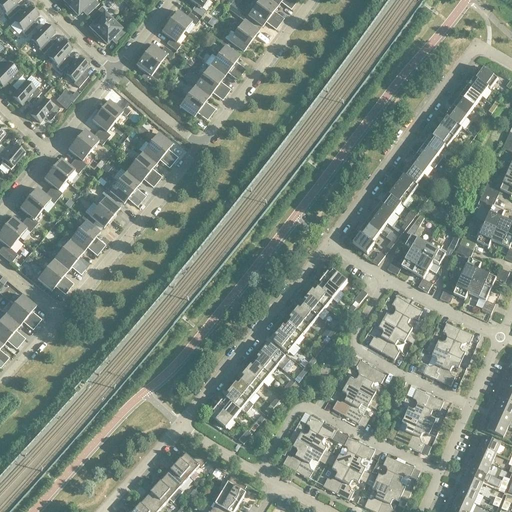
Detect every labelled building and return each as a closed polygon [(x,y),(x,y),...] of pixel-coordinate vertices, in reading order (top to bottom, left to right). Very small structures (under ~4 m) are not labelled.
[(15,6),(22,0),(21,0),(1,0),(0,1),(0,6),(6,13),(5,15),(9,20),(19,10),(15,6)] [(61,0),(65,3),(64,4),(64,5),(68,9),(77,0),(61,0)] [(92,2),(89,0),(77,0),(68,9),(73,14),(74,13),(77,16),(84,10),(88,15),(99,5),(94,0),(92,2)] [(209,0),(188,0),(196,6),(192,10),(202,18),(206,13),(202,10),(209,0)] [(277,8),(266,0),(260,0),(255,7),(279,25),(283,20),(276,15),(274,15),(272,14),(277,8)] [(295,5),(287,0),(266,0),(277,8),(282,2),(283,3),(284,5),(283,5),(291,11),(295,5)] [(279,25),(255,7),(247,17),(262,28),(267,22),(268,23),(269,25),(268,25),(275,31),(279,25)] [(32,23),(38,17),(29,8),(14,22),(23,31),(21,33),(26,38),(36,28),(32,23)] [(93,33),(92,34),(97,38),(112,22),(104,14),(106,12),(101,8),(91,18),(96,23),(90,29),(93,33)] [(177,12),(169,22),(184,34),(191,23),(195,26),(199,21),(189,14),(186,19),(177,12)] [(247,17),(243,14),(240,19),(243,22),(236,32),(251,43),(262,28),(247,17)] [(121,30),(112,22),(97,38),(102,43),(103,42),(106,45),(113,39),(117,44),(128,33),(123,28),(121,30)] [(184,34),(169,22),(161,33),(170,39),(166,44),(176,52),(180,47),(176,44),(184,34)] [(49,41),(54,34),(45,25),(31,40),(40,49),(38,50),(43,55),(53,45),(49,41)] [(251,43),(236,32),(228,42),(224,39),(220,44),(224,47),(230,52),(234,47),(243,54),(251,43)] [(66,57),(71,51),(61,42),(48,57),(57,66),(56,68),(61,72),(70,62),(66,57)] [(151,46),(143,56),(158,67),(166,57),(170,60),(174,55),(164,48),(160,53),(151,46)] [(239,58),(230,52),(224,47),(217,57),(241,76),(245,71),(238,65),(238,66),(236,66),(234,65),(239,58)] [(158,67),(143,56),(136,67),(145,73),(141,78),(153,87),(156,82),(151,78),(158,67)] [(241,76),(217,57),(209,67),(224,79),(229,72),(230,73),(230,75),(230,76),(237,81),(241,76)] [(83,74),(89,68),(78,59),(65,75),(75,83),(73,84),(79,89),(88,78),(83,74)] [(0,84),(3,88),(7,83),(9,82),(13,86),(23,76),(18,71),(17,73),(8,64),(0,71),(0,84)] [(224,79),(209,67),(202,78),(226,96),(230,91),(223,85),(222,86),(220,86),(219,85),(224,79)] [(483,70),(477,79),(476,80),(489,89),(488,89),(490,90),(498,80),(483,69),(482,69),(483,70)] [(25,82),(12,97),(21,106),(26,101),(27,100),(32,104),(41,94),(36,89),(40,85),(31,77),(26,82),(25,82)] [(226,96),(202,78),(194,88),(209,99),(214,92),(215,93),(215,95),(215,96),(222,101),(226,96)] [(466,87),(481,98),(488,89),(489,89),(476,80),(477,79),(475,78),(467,88),(466,87)] [(481,98),(466,87),(467,88),(460,98),(474,108),(481,98)] [(209,99),(194,88),(186,98),(211,116),(215,111),(208,105),(207,106),(205,106),(204,105),(209,99)] [(70,100),(73,103),(79,95),(76,92),(70,100)] [(211,116),(186,98),(179,108),(194,119),(199,112),(200,113),(200,115),(200,116),(207,121),(211,116)] [(474,108),(460,98),(453,107),(452,106),(451,106),(467,118),(474,108)] [(65,100),(60,106),(66,111),(72,104),(66,99),(65,100)] [(40,124),(44,119),(46,118),(51,122),(60,111),(55,107),(53,108),(44,100),(30,115),(40,124)] [(108,102),(100,112),(114,124),(122,114),(126,117),(130,112),(121,104),(117,109),(108,102)] [(467,118),(451,106),(451,107),(452,108),(445,117),(447,119),(447,118),(460,128),(460,127),(467,118)] [(114,124),(100,112),(92,122),(100,129),(97,133),(106,141),(110,137),(106,133),(114,124)] [(447,118),(447,119),(440,128),(438,126),(454,139),(462,129),(460,127),(460,128),(447,118)] [(454,139),(438,126),(437,127),(440,128),(433,138),(445,147),(447,149),(454,139)] [(84,131),(76,141),(90,153),(98,143),(102,146),(106,141),(97,133),(93,138),(84,131)] [(158,135),(149,144),(173,164),(177,159),(170,153),(170,154),(168,154),(167,153),(172,146),(158,135)] [(423,145),(422,145),(438,157),(445,147),(433,138),(431,136),(424,146),(423,145)] [(90,153),(76,141),(68,151),(76,158),(73,163),(82,170),(86,166),(82,163),(90,153)] [(511,143),(506,141),(503,149),(503,150),(504,148),(511,151),(511,143)] [(173,164),(149,144),(142,154),(156,166),(161,160),(162,161),(162,163),(169,169),(173,164)] [(442,160),(438,157),(422,145),(424,146),(416,156),(431,166),(435,169),(442,160)] [(8,146),(0,154),(0,158),(3,161),(1,163),(10,172),(25,154),(15,146),(12,150),(8,146)] [(156,166),(142,154),(134,164),(157,183),(162,178),(154,172),(154,173),(152,173),(151,172),(156,166)] [(431,166),(416,156),(409,165),(408,164),(408,165),(423,176),(431,166)] [(60,160),(52,170),(66,182),(74,172),(78,175),(82,170),(73,163),(69,167),(60,160)] [(157,183),(134,164),(126,174),(140,185),(145,179),(146,180),(146,182),(146,183),(153,189),(157,183)] [(423,176),(408,165),(409,166),(402,175),(404,177),(416,186),(416,185),(423,176)] [(66,182),(52,170),(44,180),(52,187),(48,192),(58,200),(62,195),(58,192),(66,182)] [(511,175),(508,173),(500,191),(511,196),(511,198),(511,196),(511,175)] [(140,185),(126,174),(118,183),(141,203),(146,198),(138,192),(136,193),(135,191),(140,185)] [(404,177),(397,186),(396,185),(395,185),(411,197),(418,187),(416,185),(416,186),(404,177)] [(141,203),(118,183),(109,193),(115,198),(124,205),(129,198),(130,200),(130,201),(130,202),(137,208),(141,203)] [(411,197),(395,185),(395,186),(396,187),(390,196),(389,196),(402,205),(401,205),(403,207),(411,197)] [(487,186),(487,185),(483,193),(497,200),(500,193),(486,187),(487,186)] [(36,189),(28,199),(42,211),(50,201),(54,204),(58,200),(48,192),(45,196),(36,189)] [(105,198),(97,208),(112,219),(120,209),(111,202),(115,198),(109,193),(106,190),(102,195),(105,198)] [(497,200),(483,193),(479,201),(480,202),(481,200),(494,206),(497,200)] [(379,203),(394,215),(401,205),(402,205),(389,196),(390,196),(388,194),(380,204),(379,203)] [(42,211),(28,199),(20,209),(28,216),(24,221),(34,229),(38,224),(34,221),(42,211)] [(394,215),(379,203),(379,204),(380,204),(373,214),(387,224),(394,215)] [(493,207),(485,225),(496,231),(502,219),(505,211),(504,212),(493,207)] [(112,219),(97,208),(89,217),(85,214),(81,219),(85,222),(91,227),(95,222),(103,229),(112,219)] [(76,213),(76,214),(81,218),(84,213),(79,209),(76,213)] [(387,224),(373,214),(366,223),(365,222),(364,223),(380,234),(387,224)] [(424,219),(420,217),(414,225),(419,228),(424,219)] [(12,218),(4,228),(18,240),(26,230),(30,234),(34,229),(24,221),(21,226),(12,218)] [(502,219),(496,231),(511,237),(511,223),(502,219)] [(91,227),(85,222),(77,232),(101,252),(105,247),(98,241),(96,241),(94,240),(100,234),(91,227)] [(380,234),(364,223),(366,224),(358,234),(360,235),(373,244),(380,234)] [(496,231),(485,225),(477,243),(488,248),(487,250),(488,250),(491,242),(496,231)] [(18,240),(4,228),(0,232),(0,241),(4,245),(0,250),(0,255),(11,264),(18,256),(10,250),(18,240)] [(511,237),(496,231),(491,242),(509,250),(511,243),(511,237)] [(101,252),(77,232),(69,242),(84,254),(89,247),(90,248),(90,250),(90,251),(97,257),(101,252)] [(360,235),(353,244),(352,243),(352,244),(367,255),(375,245),(373,244),(360,235)] [(429,246),(411,236),(406,247),(404,246),(404,247),(411,251),(422,257),(429,246)] [(459,239),(455,237),(450,246),(455,249),(459,239)] [(464,238),(463,237),(460,246),(473,252),(476,245),(463,239),(464,238)] [(432,241),(429,246),(422,257),(433,263),(433,264),(440,268),(441,267),(439,267),(446,256),(445,255),(448,250),(432,241)] [(84,254),(69,242),(61,251),(85,271),(89,266),(82,260),(82,261),(80,261),(78,260),(84,254)] [(473,252),(460,246),(456,253),(457,254),(457,252),(471,258),(473,252)] [(85,271),(61,251),(53,261),(68,273),(73,267),(74,268),(74,270),(81,276),(85,271)] [(411,251),(401,268),(412,274),(411,275),(412,275),(422,257),(411,251)] [(380,253),(372,263),(378,266),(385,257),(380,253)] [(433,263),(422,257),(412,275),(412,276),(413,274),(423,280),(433,264),(433,263)] [(470,259),(462,277),(473,283),(478,271),(479,271),(482,263),(481,265),(470,259)] [(68,273),(53,261),(45,271),(69,290),(73,285),(66,280),(64,280),(62,279),(68,273)] [(397,265),(392,262),(387,271),(392,274),(397,265)] [(498,274),(507,278),(510,274),(500,269),(498,274)] [(328,273),(324,278),(340,291),(348,282),(333,270),(329,275),(328,274),(328,273)] [(69,290),(45,271),(37,281),(51,293),(57,286),(58,287),(58,289),(58,290),(65,296),(69,290)] [(478,271),(473,283),(493,291),(491,290),(496,279),(479,271),(478,271)] [(473,283),(462,277),(453,295),(465,300),(464,302),(465,302),(468,294),(473,283)] [(340,291),(324,278),(319,283),(320,284),(321,283),(322,284),(319,288),(317,287),(317,288),(333,300),(340,291)] [(428,283),(423,292),(428,294),(433,285),(428,283)] [(493,291),(473,283),(468,294),(479,299),(476,307),(482,310),(481,312),(491,316),(493,312),(483,307),(486,302),(491,291),(492,292),(493,291)] [(333,300),(317,288),(318,289),(314,293),(313,292),(314,291),(313,291),(309,296),(325,309),(333,300)] [(368,295),(362,291),(354,301),(359,305),(368,295)] [(449,293),(444,291),(440,300),(444,302),(449,293)] [(22,296),(13,306),(37,326),(41,321),(34,315),(34,316),(32,316),(30,315),(36,308),(22,296)] [(325,309),(309,296),(305,301),(306,301),(308,302),(304,306),(302,305),(318,318),(325,309)] [(385,318),(379,314),(377,319),(396,329),(410,305),(397,298),(392,306),(395,308),(396,312),(394,317),(391,317),(387,315),(385,318)] [(318,318),(302,305),(302,306),(303,307),(300,311),(298,310),(299,309),(298,309),(294,314),(310,327),(318,318)] [(422,313),(410,305),(396,329),(415,340),(417,336),(411,333),(413,330),(409,327),(408,325),(410,320),(415,319),(418,321),(422,313)] [(37,326),(13,306),(5,316),(19,328),(25,322),(26,323),(26,325),(33,331),(37,326)] [(353,306),(347,312),(351,315),(356,309),(353,306)] [(351,315),(347,312),(342,319),(345,322),(351,315)] [(310,327),(294,314),(290,319),(291,318),(293,320),(289,324),(288,323),(303,336),(310,327)] [(19,328),(5,316),(0,321),(0,327),(21,345),(25,340),(18,334),(17,335),(15,335),(14,334),(19,328)] [(396,329),(377,319),(374,323),(380,326),(379,329),(383,332),(384,334),(381,338),(377,340),(374,338),(369,346),(382,354),(396,329)] [(303,336),(288,323),(287,324),(289,325),(285,329),(283,328),(284,327),(279,332),(296,345),(303,336)] [(338,324),(332,330),(336,333),(341,327),(338,324)] [(437,345),(430,342),(428,347),(449,356),(460,330),(447,324),(443,333),(446,334),(448,339),(446,343),(442,345),(438,343),(437,345)] [(21,345),(0,327),(0,344),(3,347),(8,341),(10,342),(10,344),(9,344),(16,350),(21,345)] [(415,340),(396,329),(382,354),(395,361),(399,353),(397,351),(395,347),(398,342),(400,342),(404,344),(406,341),(412,345),(415,340)] [(336,333),(332,330),(327,337),(331,340),(336,333)] [(474,336),(460,330),(449,356),(469,365),(471,360),(464,357),(466,354),(461,353),(460,350),(462,345),(467,344),(470,345),(474,336)] [(296,345),(279,332),(275,337),(276,337),(276,336),(278,338),(274,343),(288,354),(296,345)] [(323,342),(318,348),(321,351),(327,345),(323,342)] [(0,350),(3,347),(0,344),(0,360),(4,364),(9,359),(2,353),(1,354),(0,354),(0,350)] [(262,353),(278,367),(283,370),(290,361),(271,346),(267,351),(266,349),(266,348),(262,353)] [(449,356),(428,347),(427,351),(433,354),(432,357),(436,359),(437,362),(435,366),(431,368),(428,366),(424,375),(437,381),(449,356)] [(321,351),(318,348),(312,355),(316,358),(321,351)] [(278,367),(262,353),(257,358),(258,359),(259,358),(260,359),(257,364),(255,363),(271,376),(278,367)] [(469,365),(449,356),(437,381),(451,387),(455,379),(452,377),(450,373),(452,368),(455,367),(459,369),(460,366),(467,369),(469,365)] [(349,382),(342,378),(340,382),(359,393),(373,369),(360,362),(355,370),(358,372),(360,376),(357,380),(354,381),(350,379),(349,382)] [(271,376),(255,363),(256,364),(252,369),(251,367),(252,366),(251,366),(247,371),(263,385),(271,376)] [(309,363),(304,370),(307,373),(313,366),(309,363)] [(386,376),(373,369),(359,393),(378,404),(382,398),(375,395),(376,394),(372,391),(371,389),(374,384),(378,383),(381,385),(386,376)] [(307,373),(304,370),(298,376),(302,379),(307,373)] [(263,385),(247,371),(243,376),(243,377),(244,376),(246,377),(242,382),(240,380),(240,381),(256,393),(263,385)] [(256,393),(240,381),(241,382),(238,387),(236,385),(237,384),(236,384),(232,389),(248,402),(256,393)] [(291,381),(285,388),(289,391),(294,384),(291,381)] [(359,393),(340,382),(338,387),(344,390),(342,393),(346,395),(347,398),(345,402),(340,404),(337,402),(333,410),(345,418),(359,393)] [(289,391),(285,388),(280,394),(283,397),(289,391)] [(252,406),(248,402),(232,389),(228,394),(228,395),(229,394),(231,395),(227,399),(226,398),(225,399),(241,411),(245,415),(252,406)] [(401,409),(399,414),(419,422),(430,397),(417,391),(413,400),(416,401),(417,405),(415,410),(413,411),(409,409),(407,412),(401,409)] [(511,394),(505,391),(501,401),(511,406),(511,394)] [(378,404),(359,393),(345,418),(358,425),(358,424),(365,428),(369,420),(360,415),(359,410),(361,406),(364,406),(368,408),(369,407),(375,410),(378,404)] [(444,403),(430,397),(419,422),(439,431),(441,427),(435,424),(436,421),(432,419),(431,417),(433,412),(437,411),(440,412),(444,403)] [(241,411),(225,399),(227,400),(223,404),(221,403),(222,402),(217,407),(234,420),(241,411)] [(276,399),(271,406),(274,408),(279,402),(276,399)] [(511,406),(501,401),(496,411),(511,417),(511,406)] [(274,408),(271,406),(265,412),(269,415),(274,408)] [(234,420),(217,407),(213,412),(214,413),(214,412),(216,413),(212,418),(226,430),(234,420)] [(511,418),(511,417),(496,411),(492,421),(508,428),(511,418)] [(419,422),(399,414),(397,418),(403,421),(402,424),(406,426),(407,428),(405,433),(401,434),(391,430),(388,439),(394,441),(394,442),(407,448),(419,422)] [(261,417),(256,424),(259,426),(265,420),(261,417)] [(301,435),(294,432),(291,438),(310,449),(324,424),(311,417),(306,425),(309,427),(310,432),(308,436),(305,436),(301,434),(301,435)] [(508,428),(492,421),(487,431),(503,438),(508,428)] [(439,431),(419,422),(407,448),(421,454),(425,445),(422,444),(420,440),(422,435),(425,434),(429,436),(430,435),(436,438),(439,431)] [(259,426),(256,424),(250,430),(254,433),(259,426)] [(337,432),(324,424),(310,449),(329,460),(332,456),(325,452),(327,449),(323,447),(322,444),(325,440),(329,439),(332,440),(337,432)] [(239,441),(244,445),(252,435),(247,431),(239,441)] [(310,449),(291,438),(289,442),(295,445),(293,448),(297,451),(298,453),(295,458),(291,459),(288,457),(283,465),(296,473),(310,449)] [(362,445),(349,438),(344,447),(347,449),(349,453),(346,457),(344,458),(340,456),(338,459),(332,456),(329,460),(349,470),(362,445)] [(484,438),(480,448),(496,455),(500,445),(484,438)] [(375,452),(362,445),(349,470),(369,480),(371,476),(364,472),(366,469),(362,467),(361,465),(363,460),(367,459),(370,460),(375,452)] [(496,455),(480,448),(475,458),(491,465),(496,455)] [(329,460),(310,449),(296,473),(309,480),(314,472),(311,470),(310,466),(312,462),(315,461),(319,463),(319,462),(326,466),(327,464),(329,460)] [(182,460),(176,466),(189,478),(199,467),(201,469),(206,463),(196,457),(193,461),(184,452),(179,457),(182,460)] [(378,479),(371,476),(369,480),(389,489),(401,464),(387,458),(383,466),(386,468),(388,472),(386,477),(383,478),(379,476),(378,479)] [(491,465),(475,458),(471,468),(487,475),(491,465)] [(349,470),(329,460),(327,464),(334,467),(332,470),(336,473),(337,475),(335,480),(331,481),(328,479),(323,488),(336,495),(349,470)] [(414,470),(401,464),(389,489),(409,498),(411,494),(405,491),(406,488),(402,486),(401,483),(403,479),(407,477),(410,479),(414,470)] [(189,478),(176,466),(170,473),(168,470),(163,475),(179,489),(189,478)] [(487,475),(471,468),(467,477),(483,485),(487,475)] [(369,480),(349,470),(336,495),(349,502),(354,493),(351,491),(349,487),(352,483),(354,482),(358,484),(360,481),(367,484),(369,480)] [(183,493),(179,489),(163,475),(159,480),(162,482),(156,488),(169,500),(173,504),(183,493)] [(483,485),(467,477),(462,487),(478,494),(483,485)] [(231,478),(222,494),(240,505),(244,497),(242,496),(247,487),(231,478)] [(378,511),(389,489),(369,480),(367,484),(374,487),(372,491),(376,492),(377,495),(376,499),(371,501),(368,500),(364,509),(371,511),(378,511)] [(478,494),(462,487),(458,497),(474,504),(478,494)] [(169,500),(156,488),(150,495),(148,492),(143,497),(159,511),(169,500)] [(409,498),(389,489),(378,511),(395,511),(392,510),(390,506),(392,502),(395,501),(399,503),(401,500),(407,502),(409,498)] [(198,494),(194,490),(189,496),(193,499),(198,494)] [(235,511),(240,505),(222,494),(213,510),(216,511),(232,511),(233,511),(234,511),(235,511)] [(159,511),(143,497),(139,502),(142,504),(136,511),(137,511),(159,511)] [(470,511),(474,504),(458,497),(453,507),(464,511),(470,511)]
